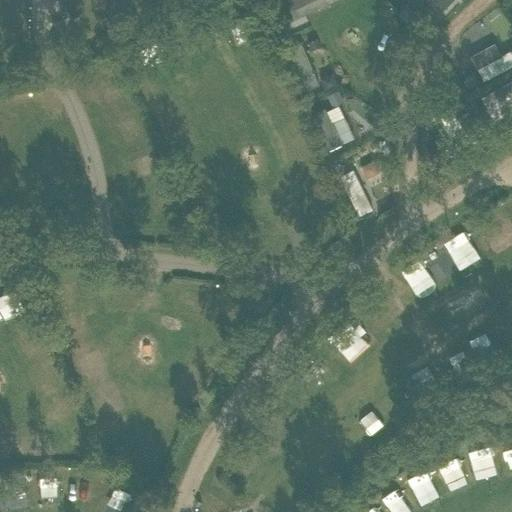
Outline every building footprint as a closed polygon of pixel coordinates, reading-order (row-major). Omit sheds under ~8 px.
[(286,0),(291,10),(311,0),(286,0)] [(452,0),(403,0),(400,3),(423,29),(454,2),(452,0)] [(511,60),(501,39),(470,55),(485,83),(511,69),(511,60)] [(287,55),(305,91),(323,82),(306,46),(287,55)] [(139,67),(156,76),(164,62),(147,53),(139,67)] [(52,85),(31,94),(38,114),(60,106),(52,85)] [(130,100),(100,111),(108,132),(138,121),(130,100)] [(328,152),(355,139),(338,104),(311,117),(328,152)] [(123,154),(133,177),(161,164),(151,142),(123,154)] [(360,216),(374,210),(354,169),(340,176),(360,216)] [(127,221),(129,235),(153,232),(151,218),(127,221)] [(60,346),(83,336),(73,314),(51,324),(60,346)] [(99,347),(69,359),(75,376),(106,364),(99,347)] [(61,368),(30,373),(32,387),(63,383),(61,368)] [(93,405),(100,421),(117,414),(110,398),(93,405)] [(22,427),(21,454),(42,455),(42,428),(22,427)] [(351,435),(341,448),(355,459),(366,446),(351,435)] [(511,436),(498,440),(503,460),(511,457),(511,436)] [(495,472),(488,443),(465,449),(473,478),(495,472)] [(443,489),(463,484),(454,456),(435,462),(443,489)] [(238,457),(227,476),(258,493),(269,474),(238,457)] [(428,505),(439,494),(418,472),(407,483),(428,505)] [(388,511),(414,511),(415,511),(396,487),(379,501),(388,511)]
